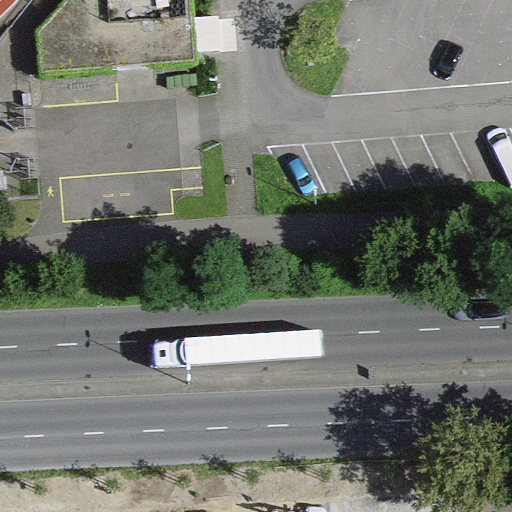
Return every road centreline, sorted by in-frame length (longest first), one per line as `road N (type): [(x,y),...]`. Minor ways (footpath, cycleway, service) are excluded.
road 1 (primary): [(511,326),(0,348)]
road 2 (primary): [(0,437),(511,415)]
